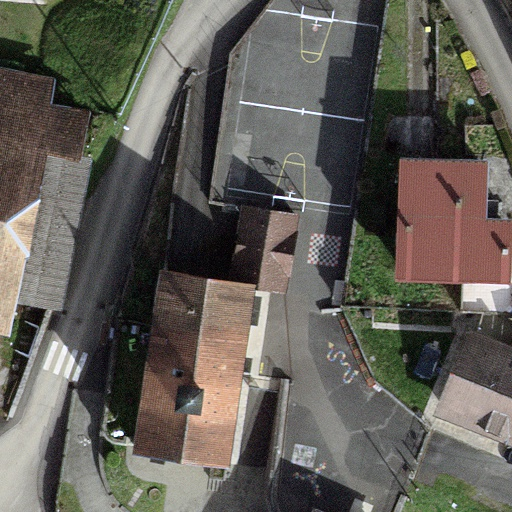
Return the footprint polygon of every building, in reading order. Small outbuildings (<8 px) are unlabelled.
[(370,114),(403,116),(407,51),(375,49),(370,114)] [(0,291),(8,293),(44,107),(48,87),(0,76),(0,291)] [(44,107),(8,293),(52,302),(73,193),(81,112),(44,107)] [(108,164),(116,117),(94,113),(87,161),(108,164)] [(404,161),(399,269),(505,273),(507,227),(495,226),(495,198),(480,198),(480,164),(404,161)] [(230,282),(162,271),(135,448),(224,461),(249,282),(281,288),(293,214),(244,206),(230,282)] [(511,434),(511,355),(468,338),(441,405),(511,434)]
